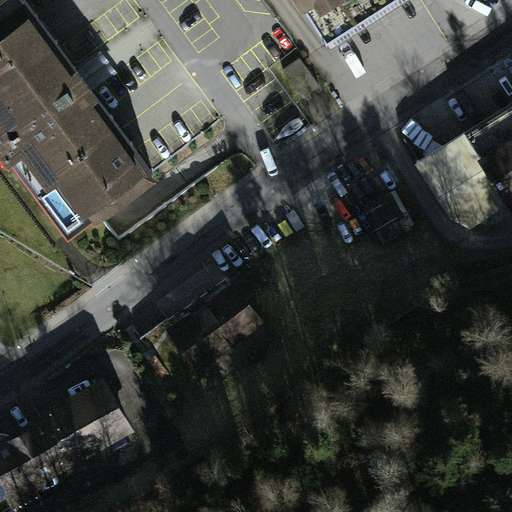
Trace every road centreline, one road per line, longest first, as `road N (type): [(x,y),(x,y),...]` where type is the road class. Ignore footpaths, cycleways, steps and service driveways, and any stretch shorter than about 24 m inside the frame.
road 1 (unclassified): [(511,40),(34,364),(0,377)]
road 2 (unknown): [(285,189),(204,66)]
